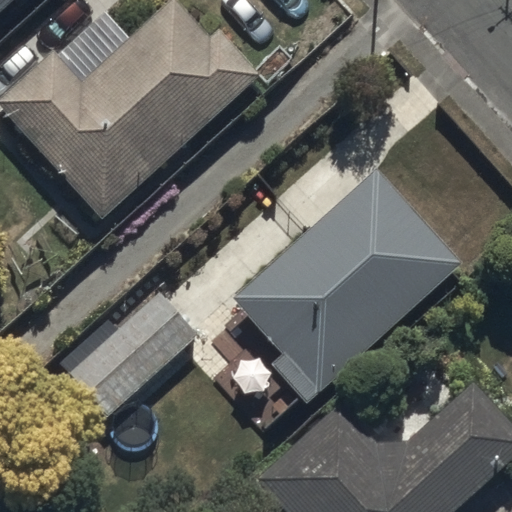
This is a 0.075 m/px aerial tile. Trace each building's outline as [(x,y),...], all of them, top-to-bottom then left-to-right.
[(0,0),(0,19),(20,0),(0,0)] [(54,56),(0,106),(0,115),(104,227),(260,81),(219,38),(211,45),(174,5),(133,43),(108,16),(59,62),(54,56)] [(465,271),(379,175),(234,307),(284,362),(275,371),(311,411),(465,271)] [(199,340),(159,297),(69,379),(109,422),(199,340)] [(340,413),(256,487),(279,511),(464,511),(511,468),(511,429),(475,389),(407,451),(378,453),(340,413)]
